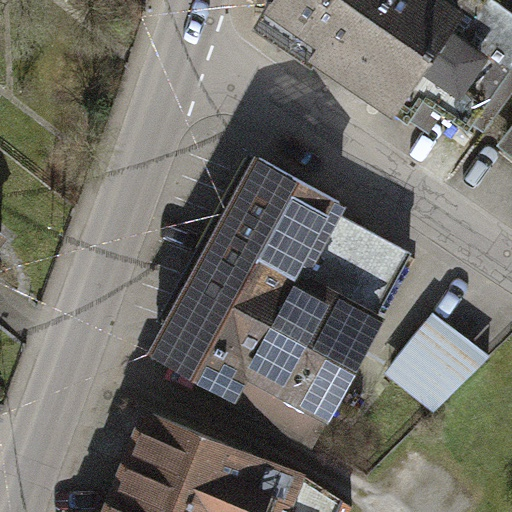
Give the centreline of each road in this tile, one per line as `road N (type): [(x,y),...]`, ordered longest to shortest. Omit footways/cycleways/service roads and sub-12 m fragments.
road 1 (secondary): [(185,45),(16,511)]
road 2 (residential): [(511,247),(359,144),(185,45)]
